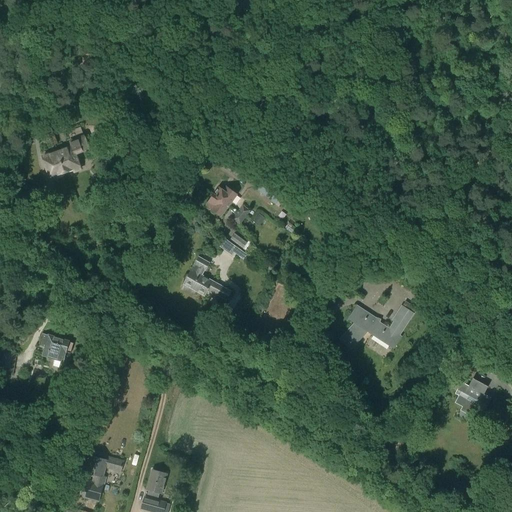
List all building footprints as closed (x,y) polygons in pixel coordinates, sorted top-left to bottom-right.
[(20,121),(24,142),(34,140),(30,119),(20,121)] [(72,148),(58,153),(65,172),(73,169),(74,172),(80,169),(75,155),(88,150),(84,139),(71,143),(72,148)] [(65,172),(58,153),(44,158),(51,180),(57,178),(56,175),(65,172)] [(253,188),(274,205),(283,194),(272,185),(271,186),(262,178),(253,188)] [(217,190),(213,195),(229,206),(237,195),(226,187),(222,193),(217,190)] [(229,206),(213,195),(208,202),(208,203),(205,206),(220,217),(229,206)] [(245,218),(250,210),(242,205),(237,212),(245,218)] [(245,218),(237,212),(232,219),(240,225),(245,218)] [(259,213),(253,221),(260,226),(265,218),(259,213)] [(235,234),(231,239),(243,248),(247,243),(235,234)] [(229,241),(220,252),(233,262),(241,250),(229,241)] [(212,291),(212,292),(226,300),(230,291),(201,275),(204,270),(205,270),(209,264),(198,258),(194,265),(191,271),(191,270),(183,284),(204,296),(208,289),(212,291)] [(379,322),(379,320),(375,318),(357,306),(349,318),(356,322),(340,339),(350,348),(367,330),(393,347),(400,337),(398,335),(412,314),(401,307),(393,320),(394,321),(389,329),(379,322)] [(43,355),(62,361),(65,352),(70,353),(73,344),(68,342),(68,341),(49,336),(42,334),(39,345),(45,347),(43,355)] [(0,370),(0,374),(14,376),(16,352),(3,350),(0,370)] [(460,410),(468,414),(470,411),(477,415),(481,408),(484,410),(491,398),(484,394),(488,387),(472,378),(468,386),(461,382),(455,394),(458,396),(455,403),(462,406),(460,410)] [(95,475),(93,482),(84,480),(80,496),(99,501),(105,477),(103,477),(105,467),(120,471),(123,462),(107,457),(107,460),(91,456),(86,472),(95,475)] [(161,494),(167,474),(152,470),(147,489),(149,490),(146,498),(145,497),(142,507),(158,511),(161,511),(165,503),(157,501),(159,493),(161,494)]
